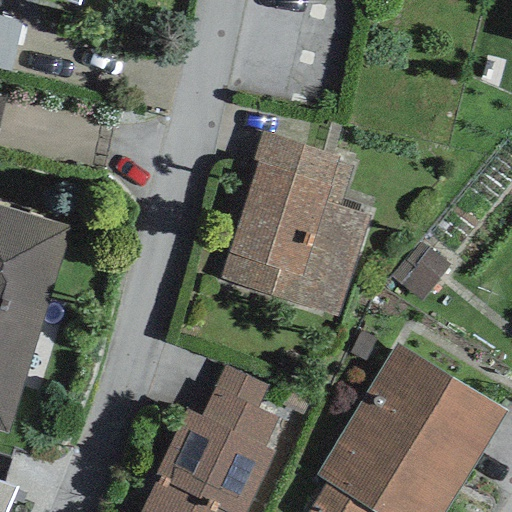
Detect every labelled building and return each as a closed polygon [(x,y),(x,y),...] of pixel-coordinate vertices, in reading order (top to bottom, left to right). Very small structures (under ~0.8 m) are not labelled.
[(0,17),(0,69),(9,71),(20,22),(0,17)] [(258,161),(220,279),(337,317),(368,217),(338,207),(351,166),(337,161),(339,157),(262,132),(253,160),(258,161)] [(70,229),(0,207),(0,430),(8,432),(70,229)] [(389,277),(420,301),(439,281),(436,279),(449,265),(419,243),(389,277)] [(443,511),(506,411),(396,343),(316,476),(326,483),(373,511),(374,511),(443,511)] [(244,511),(273,453),(262,447),(276,418),(256,408),(267,385),(223,365),(199,415),(186,409),(154,475),(158,477),(141,511),(244,511)] [(0,511),(4,511),(14,489),(0,483),(0,511)] [(373,511),(326,483),(308,511),(373,511)]
